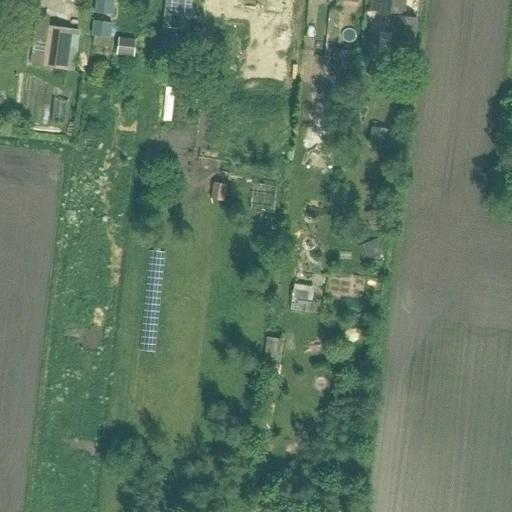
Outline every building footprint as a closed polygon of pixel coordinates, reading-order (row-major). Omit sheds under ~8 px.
[(96,0),(95,13),(113,15),(114,0),(96,0)] [(211,14),(211,16),(256,21),(249,79),(282,83),(289,24),(257,20),(258,15),(290,19),(292,0),(214,0),(213,14),(211,14)] [(371,0),(370,9),(403,13),(404,0),(371,0)] [(418,19),(394,16),(388,59),(412,60),(418,19)] [(110,39),(112,24),(94,21),(92,36),(110,39)] [(68,69),(73,29),(46,26),(41,66),(68,69)] [(343,92),(316,88),(307,149),(334,154),(343,92)] [(371,128),(369,146),(386,148),(388,130),(371,128)] [(360,247),(365,261),(382,254),(376,240),(360,247)] [(312,294),(293,292),(291,309),(310,311),(312,294)] [(282,342),(267,340),(264,363),(280,365),(282,342)]
